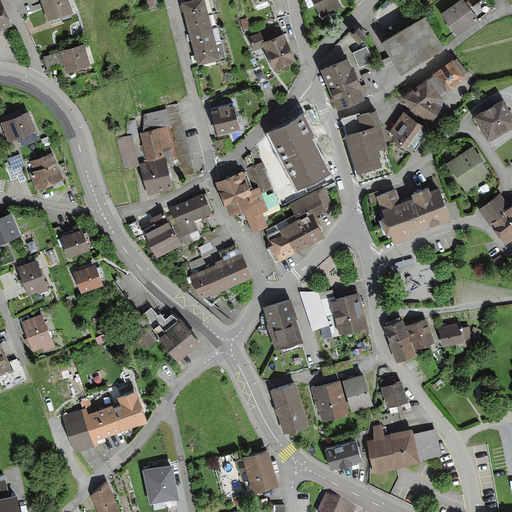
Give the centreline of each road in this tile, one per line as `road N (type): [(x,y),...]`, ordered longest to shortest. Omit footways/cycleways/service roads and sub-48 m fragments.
road 1 (residential): [(63,511),(138,440),(179,385),(226,347)]
road 2 (tertiary): [(226,347),(129,256),(100,210)]
road 3 (residential): [(477,511),(453,439),(387,354)]
road 4 (residential): [(214,170),(170,0)]
road 5 (residential): [(511,247),(483,224),(463,221),(369,259)]
road 6 (residential): [(359,226),(313,76)]
road 7 (residential): [(256,402),(259,386),(322,377),(387,354)]
road 8 (tertiary): [(100,210),(73,128),(35,85)]
road 9 (residential): [(214,170),(313,76)]
road 10 (residential): [(376,314),(511,299)]
road 11 (residential): [(266,295),(209,178)]
